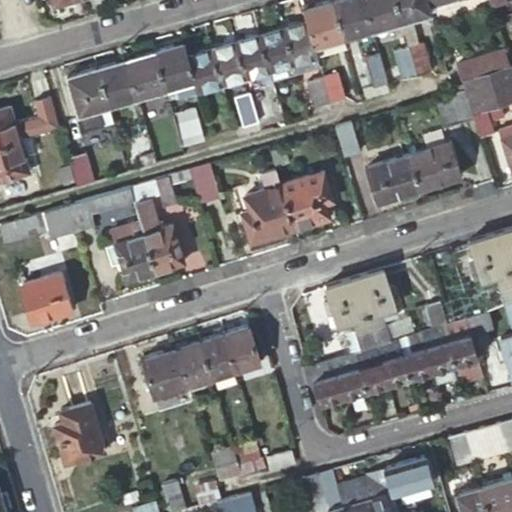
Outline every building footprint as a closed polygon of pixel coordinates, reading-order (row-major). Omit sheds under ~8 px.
[(324,0),(298,8),(302,20),(302,19),(314,57),(343,49),(339,37),(328,0),(324,0)] [(360,0),(328,0),(339,37),(369,28),(360,0)] [(390,0),(360,0),(369,28),(387,23),(391,35),(400,32),(397,20),(390,0)] [(420,0),(390,0),(397,20),(424,12),(423,7),(420,0)] [(302,20),(279,26),(293,75),(317,68),(314,57),(302,19),(302,20)] [(279,26),(255,33),(266,71),(270,82),(293,75),(279,26)] [(255,33),(231,40),(243,78),(266,71),(255,33)] [(231,40),(208,47),(219,85),(243,78),(231,40)] [(181,41),(151,50),(163,88),(171,85),(191,80),(184,53),(185,53),(181,41)] [(194,91),(194,92),(219,85),(208,47),(185,53),(184,53),(191,80),(194,91)] [(406,51),(414,80),(426,77),(418,48),(406,51)] [(151,50),(123,58),(134,96),(163,88),(151,50)] [(400,84),(414,80),(406,51),(392,55),(400,84)] [(370,88),(385,84),(376,53),(361,57),(370,88)] [(123,58),(94,66),(106,104),(134,96),(123,58)] [(454,67),(456,75),(457,79),(478,73),(474,61),(454,67)] [(478,73),(457,79),(460,89),(468,113),(483,109),(511,99),(511,68),(510,63),(478,73)] [(106,104),(94,66),(65,75),(80,128),(110,120),(106,104)] [(320,77),(327,100),(343,96),(335,72),(320,77)] [(311,105),(327,100),(320,77),(304,81),(311,105)] [(174,97),(194,91),(191,80),(171,85),(174,97)] [(171,85),(163,88),(166,100),(174,97),(171,85)] [(468,113),(460,89),(445,93),(446,96),(433,100),(440,123),(469,115),(468,113)] [(254,121),(246,91),(231,96),(240,126),(254,121)] [(249,97),(256,121),(270,117),(263,93),(249,97)] [(56,127),(47,96),(32,101),(36,115),(41,132),(56,127)] [(511,99),(483,109),(487,122),(511,114),(511,99)] [(41,132),(36,115),(11,123),(6,105),(0,107),(0,144),(16,139),(41,132)] [(483,109),(468,113),(469,115),(475,135),(490,131),(487,122),(483,109)] [(173,122),(186,119),(184,112),(171,116),(173,122)] [(163,148),(179,143),(173,122),(171,116),(171,115),(154,119),(163,148)] [(173,122),(179,143),(192,139),(186,119),(173,122)] [(345,122),(335,125),(331,126),(340,155),(354,150),(345,122)] [(136,156),(150,152),(142,123),(127,127),(136,156)] [(509,172),(511,170),(511,123),(496,129),(509,172)] [(16,139),(0,144),(0,178),(26,170),(16,139)] [(448,141),(405,154),(416,187),(459,174),(448,141)] [(66,156),(75,185),(91,181),(82,152),(66,156)] [(416,187),(405,154),(364,166),(375,199),(416,187)] [(217,196),(206,162),(185,168),(196,202),(217,196)] [(277,183),(271,166),(258,170),(263,187),(277,183)] [(277,183),(290,226),(325,215),(322,203),(329,201),(320,170),(277,183)] [(141,232),(155,227),(146,198),(155,195),(159,205),(172,200),(164,175),(126,186),(131,200),(137,220),(141,232)] [(247,240),(290,226),(277,183),(263,187),(240,195),(247,218),(241,220),(247,240)] [(67,203),(75,230),(91,225),(88,213),(131,200),(126,186),(67,203)] [(48,238),(75,230),(67,203),(41,211),(47,229),(45,229),(48,238)] [(41,211),(0,222),(0,232),(3,242),(45,229),(47,229),(41,211)] [(108,229),(111,241),(141,232),(137,220),(108,229)] [(141,232),(152,269),(182,260),(170,223),(155,227),(141,232)] [(511,226),(497,231),(511,278),(511,226)] [(511,300),(511,278),(497,231),(468,240),(479,277),(494,272),(504,303),(511,300)] [(123,278),(152,269),(141,232),(111,241),(102,244),(108,264),(118,261),(123,278)] [(353,275),(373,344),(387,340),(380,318),(396,313),(387,285),(392,283),(389,273),(383,275),(381,266),(353,275)] [(70,308),(58,271),(19,283),(30,320),(70,308)] [(353,275),(324,284),(335,322),(349,318),(359,348),(373,344),(353,275)] [(430,327),(440,324),(444,323),(438,299),(423,303),(430,327)] [(508,374),(511,373),(511,300),(504,303),(511,328),(511,332),(497,336),(508,374)] [(487,327),(483,312),(461,318),(469,345),(485,340),(482,329),(487,327)] [(451,362),(472,356),(469,345),(461,318),(444,323),(440,324),(451,362)] [(245,324),(220,331),(232,369),(257,361),(245,324)] [(429,368),(451,362),(440,324),(430,327),(418,331),(429,368)] [(220,331),(196,339),(208,377),(232,369),(220,331)] [(407,375),(429,368),(418,331),(395,337),(407,375)] [(384,382),(407,375),(395,337),(387,340),(373,344),(384,382)] [(196,339),(172,346),(185,384),(208,377),(196,339)] [(351,351),(362,388),(384,382),(373,344),(359,348),(351,351)] [(185,384),(172,346),(139,357),(151,394),(185,384)] [(328,357),(340,394),(362,388),(351,351),(328,357)] [(317,401),(340,394),(328,357),(307,364),(310,377),(310,378),(317,401)] [(85,401),(66,407),(69,418),(62,420),(52,423),(62,461),(100,450),(85,401)] [(69,418),(66,407),(59,409),(62,420),(69,418)] [(492,422),(501,451),(511,448),(511,430),(508,418),(492,422)] [(460,431),(468,461),(501,451),(492,422),(460,431)] [(460,431),(445,435),(453,465),(468,461),(460,431)] [(257,460),(250,437),(235,441),(242,464),(257,460)] [(261,454),(265,468),(290,461),(286,448),(261,454)] [(239,476),(230,449),(210,455),(217,481),(239,476)] [(373,469),(376,481),(354,488),(357,498),(382,491),(387,489),(388,491),(427,479),(420,455),(381,466),(381,467),(373,469)] [(327,468),(315,471),(323,501),(336,497),(327,468)] [(315,471),(300,476),(299,476),(307,505),(323,501),(315,471)] [(196,478),(204,501),(220,495),(212,472),(196,478)] [(474,485),(481,511),(511,511),(511,490),(507,475),(474,485)] [(159,487),(166,511),(167,511),(181,508),(173,483),(159,487)] [(457,511),(481,511),(474,485),(451,491),(457,511)] [(387,511),(394,511),(388,491),(387,489),(382,491),(387,511)] [(253,511),(247,490),(228,495),(233,511),(253,511)] [(387,511),(382,491),(357,498),(325,507),(326,511),(387,511)] [(233,511),(228,495),(219,498),(212,500),(215,511),(233,511)] [(134,511),(161,511),(157,499),(133,507),(134,511)]
